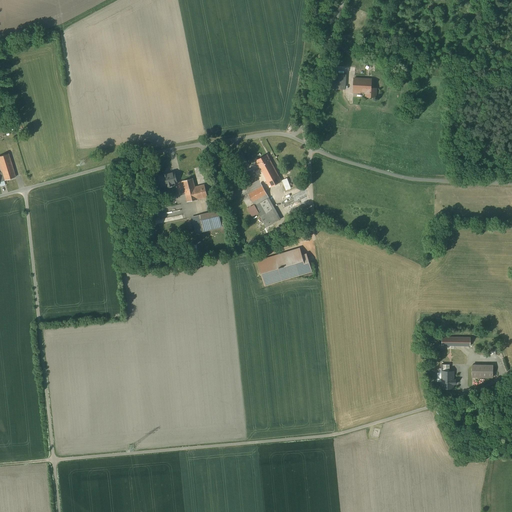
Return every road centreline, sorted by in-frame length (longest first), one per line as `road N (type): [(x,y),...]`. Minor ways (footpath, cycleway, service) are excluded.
road 1 (unclassified): [(54,461),(339,435),(480,391),(511,373)]
road 2 (unclassified): [(297,140),(277,133),(159,151),(25,189)]
road 3 (unclassified): [(25,189),(54,461)]
road 4 (unclassified): [(511,183),(408,179),(297,140)]
road 5 (unclassified): [(342,0),(297,140)]
